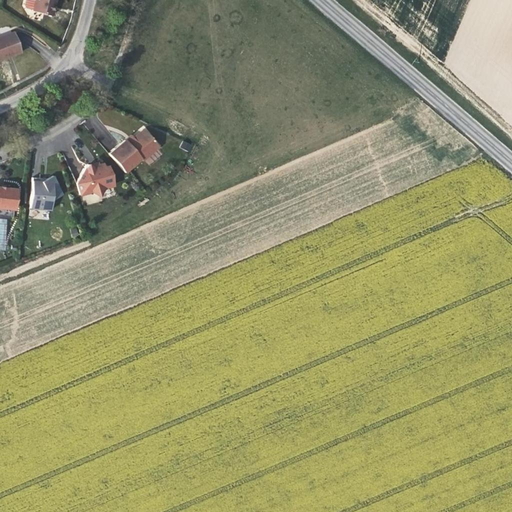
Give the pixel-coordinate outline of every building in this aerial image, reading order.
[(51,15),(54,0),(33,0),(31,11),(51,15)] [(0,59),(20,52),(13,32),(0,36),(0,59)] [(107,153),(123,172),(139,158),(141,160),(157,146),(142,129),(132,138),(126,142),(124,139),(107,153)] [(189,152),(193,145),(182,140),(179,148),(189,152)] [(102,189),(113,187),(108,167),(103,168),(102,164),(98,166),(98,168),(92,166),(91,167),(86,165),(76,185),(79,196),(90,193),(98,197),(102,189)] [(40,179),(32,178),(29,209),(50,212),(51,201),(62,196),(53,176),(41,183),(40,179)] [(0,208),(14,210),(16,188),(0,186),(0,208)]
